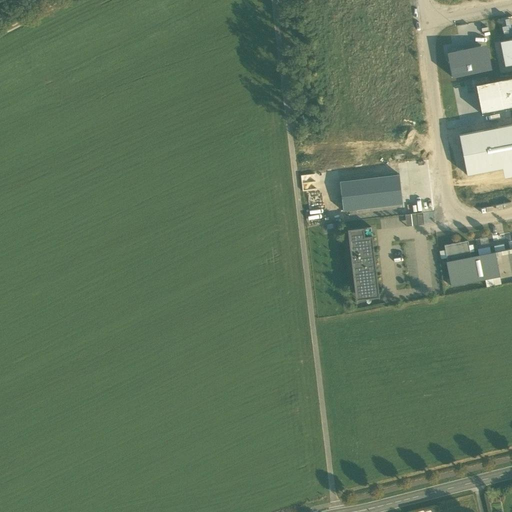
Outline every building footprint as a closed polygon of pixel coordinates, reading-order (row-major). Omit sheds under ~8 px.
[(511,39),(500,42),(505,67),(511,65),(511,39)] [(486,45),(479,46),(484,71),(491,70),(486,45)] [(484,71),(479,46),(447,52),(452,77),(484,71)] [(511,77),(476,85),(481,115),(511,108),(511,77)] [(217,83),(0,107),(0,119),(39,464),(257,440),(217,83)] [(511,124),(459,135),(467,175),(502,168),(511,166),(511,124)] [(511,176),(511,166),(502,168),(504,178),(511,176)] [(399,174),(339,181),(343,211),(402,204),(399,174)] [(410,214),(412,226),(424,225),(422,213),(410,214)] [(371,227),(347,229),(350,255),(353,254),(354,259),(351,259),(355,294),(359,293),(359,296),(375,294),(375,291),(378,291),(374,257),(372,257),(371,252),(374,252),(371,227)] [(444,245),(447,261),(471,256),(468,240),(444,245)] [(447,261),(445,261),(450,286),(500,276),(495,252),(471,256),(447,261)] [(359,293),(355,294),(356,300),(379,297),(378,291),(375,291),(375,294),(359,296),(359,293)]
